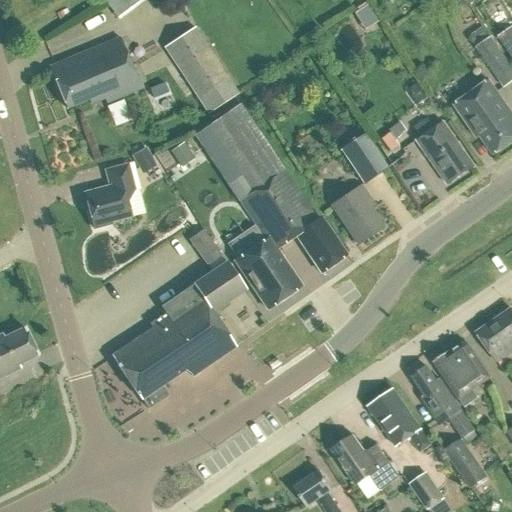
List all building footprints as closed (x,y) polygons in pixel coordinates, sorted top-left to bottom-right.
[(497,20),(487,5),(494,1),(493,0),(470,0),(468,2),(485,28),(497,20)] [(482,26),(468,36),(476,48),(475,48),(504,89),(511,84),(511,68),(491,38),(490,39),(482,26)] [(164,48),(208,115),(238,95),(194,28),(164,48)] [(511,28),(499,37),(511,56),(511,28)] [(141,89),(120,38),(49,67),(67,109),(89,100),(91,105),(105,99),(107,103),(141,89)] [(480,137),(493,156),(511,142),(511,113),(490,82),(454,107),(477,139),(480,137)] [(406,92),(416,106),(426,100),(416,85),(406,92)] [(235,261),(267,310),(300,287),(275,250),(295,236),(320,274),(345,257),(320,220),(317,222),(239,106),(194,136),(265,241),(235,261)] [(417,142),(448,186),(475,168),(444,123),(435,130),(428,120),(421,125),(419,121),(414,124),(416,128),(415,129),(421,139),(417,142)] [(387,169),(364,134),(340,150),(363,185),(387,169)] [(389,134),(381,140),(390,152),(398,147),(389,134)] [(191,156),(183,144),(170,153),(178,165),(191,156)] [(131,157),(141,176),(155,168),(145,149),(131,157)] [(135,190),(128,165),(105,171),(109,187),(84,193),(94,229),(112,225),(111,223),(131,217),(125,193),(135,190)] [(331,207),(358,246),(383,229),(365,203),(369,200),(360,187),(331,207)] [(223,260),(203,232),(189,242),(208,270),(223,260)] [(141,400),(148,409),(167,396),(161,387),(186,369),(192,377),(235,347),(213,313),(245,290),(227,262),(161,307),(165,314),(150,324),(153,329),(111,357),(141,400)] [(477,333),(497,363),(511,352),(511,310),(510,310),(510,311),(477,333)] [(4,337),(3,334),(0,336),(0,379),(20,369),(19,366),(39,356),(25,327),(4,337)] [(448,352),(433,363),(434,364),(434,363),(465,408),(478,399),(473,391),(491,378),(468,345),(463,344),(448,353),(448,352)] [(427,368),(413,378),(426,397),(422,400),(440,426),(449,419),(463,440),(475,432),(461,412),(462,411),(440,380),(437,382),(427,368)] [(432,446),(421,431),(422,431),(393,390),(368,408),(396,448),(410,439),(420,454),(432,446)] [(363,450),(354,436),(332,451),(356,486),(370,476),(381,492),(400,478),(377,446),(368,452),(363,450)] [(456,445),(445,453),(466,482),(477,474),(456,445)] [(320,472),(294,489),(306,507),(318,500),(325,511),(340,511),(328,493),(332,490),(320,472)] [(424,511),(450,511),(426,477),(409,489),(424,511)]
